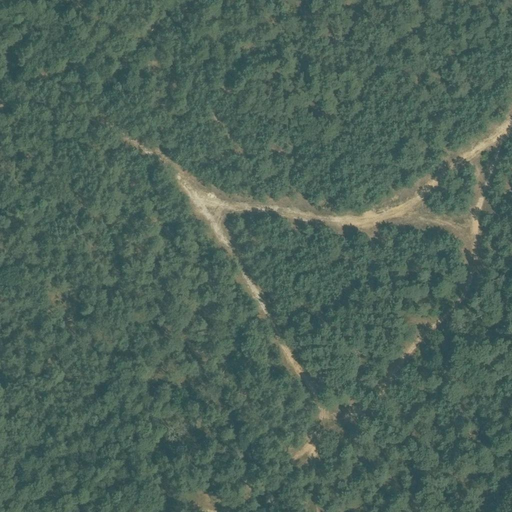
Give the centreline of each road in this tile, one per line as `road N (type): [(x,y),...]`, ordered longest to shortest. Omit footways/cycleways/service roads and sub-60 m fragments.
road 1 (track): [(0,107),(100,121),(193,190),(228,205),(346,221),(405,210),(511,122)]
road 2 (track): [(501,133),(467,285),(405,353),(378,398),(318,435)]
road 3 (track): [(183,181),(320,408),(318,511)]
road 4 (track): [(222,511),(249,499),(318,435)]
